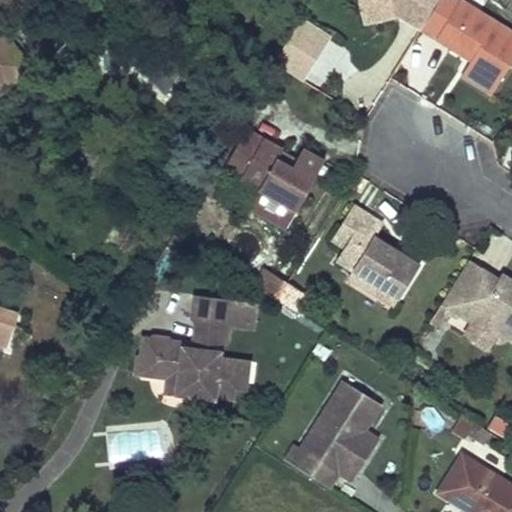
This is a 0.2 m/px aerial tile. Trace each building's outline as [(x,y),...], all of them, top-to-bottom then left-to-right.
[(417,26),(433,0),(357,0),(362,19),(400,8),(403,18),(417,26)] [(511,31),(460,0),(454,0),(433,35),(469,57),(464,66),(494,84),(511,54),(511,31)] [(0,90),(31,66),(0,25),(0,90)] [(288,41),(278,56),(289,64),(300,49),(288,41)] [(307,72),(320,84),(348,55),(335,42),(307,72)] [(458,75),(488,94),(494,84),(464,66),(458,75)] [(222,167),(237,175),(261,134),(247,125),(222,167)] [(92,126),(75,154),(90,163),(106,135),(92,126)] [(237,175),(256,186),(293,207),(322,159),(300,146),(294,158),(279,149),(281,146),(261,134),(237,175)] [(90,163),(75,154),(67,167),(81,177),(90,163)] [(293,207),(256,186),(245,205),(283,226),(293,207)] [(352,201),(330,236),(344,244),(365,210),(352,201)] [(344,244),(336,257),(351,267),(397,295),(419,261),(374,231),(381,220),(365,210),(344,244)] [(468,258),(442,300),(455,309),(480,267),(468,258)] [(392,302),(397,295),(351,267),(347,273),(392,302)] [(480,267),(455,309),(472,321),(476,313),(497,327),(511,335),(511,277),(500,271),(497,277),(480,267)] [(265,271),(256,287),(276,299),(286,283),(265,271)] [(304,294),(286,283),(276,299),(294,311),(304,294)] [(227,299),(194,295),(191,318),(195,323),(223,326),(227,299)] [(0,337),(10,341),(20,312),(0,305),(0,337)] [(476,313),(472,321),(493,334),(497,327),(476,313)] [(223,326),(195,323),(193,342),(221,345),(227,341),(229,327),(223,326)] [(149,339),(143,337),(140,355),(137,357),(135,374),(167,378),(177,379),(187,392),(187,396),(215,399),(215,397),(234,399),(236,383),(246,384),(249,361),(219,358),(221,345),(193,342),(192,348),(182,347),(178,342),(171,341),(169,338),(153,336),(149,339)] [(330,346),(319,341),(312,352),(323,357),(330,346)] [(177,379),(167,378),(165,393),(187,396),(187,392),(177,379)] [(297,441),(287,456),(330,485),(340,471),(352,478),(378,436),(364,428),(379,405),(343,381),(303,445),(297,441)] [(246,384),(236,383),(234,399),(244,400),(246,384)] [(475,422),(461,413),(453,425),(482,443),(490,431),(475,422)] [(439,489),(464,505),(487,469),(461,453),(439,489)] [(511,511),(511,484),(487,469),(464,505),(472,510),(474,511),(511,511)]
